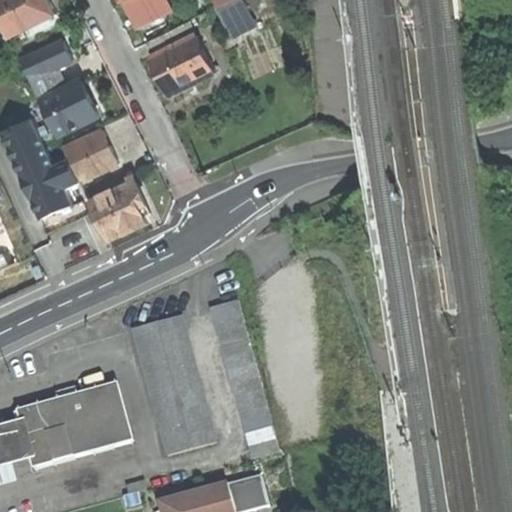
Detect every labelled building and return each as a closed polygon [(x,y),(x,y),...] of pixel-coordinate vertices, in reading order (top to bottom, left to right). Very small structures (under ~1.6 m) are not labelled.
[(0,0),(0,11),(12,37),(58,15),(50,0),(0,0)] [(258,26),(245,0),(229,0),(218,5),(234,38),(258,26)] [(148,43),(154,56),(198,34),(191,21),(148,43)] [(164,79),(172,96),(186,89),(218,73),(198,34),(154,56),(153,57),(163,78),(164,79)] [(23,60),(33,81),(48,73),(75,61),(65,40),(23,60)] [(33,81),(42,101),(58,93),(48,73),(33,81)] [(42,101),(59,136),(100,116),(91,97),(83,81),(58,93),(42,101)] [(3,134),(43,220),(62,211),(75,205),(68,190),(82,183),(81,181),(70,159),(55,166),(34,120),(3,134)] [(65,148),(70,159),(81,181),(119,163),(103,130),(65,148)] [(91,203),(110,242),(129,233),(135,230),(149,224),(145,216),(151,213),(133,176),(128,178),(131,184),(91,203)] [(240,301),(213,308),(254,459),(281,452),(240,301)] [(183,316),(135,329),(169,456),(217,443),(183,316)] [(34,461),(36,468),(134,442),(118,384),(20,411),(23,423),(28,440),(34,461)] [(0,469),(34,461),(28,440),(23,423),(0,428),(0,469)] [(263,476),(167,502),(169,511),(250,511),(271,506),(263,476)] [(129,486),(131,494),(147,490),(145,482),(129,486)] [(140,494),(126,497),(129,508),(143,505),(140,494)]
